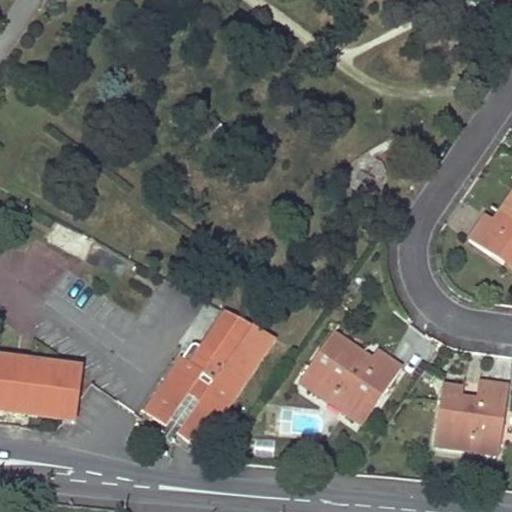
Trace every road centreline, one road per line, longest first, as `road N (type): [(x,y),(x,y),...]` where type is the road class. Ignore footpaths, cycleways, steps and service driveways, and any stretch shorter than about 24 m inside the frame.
road 1 (tertiary): [(0,463),(421,511)]
road 2 (residential): [(511,83),(420,213),(413,248),(418,282),(441,311),(511,332)]
